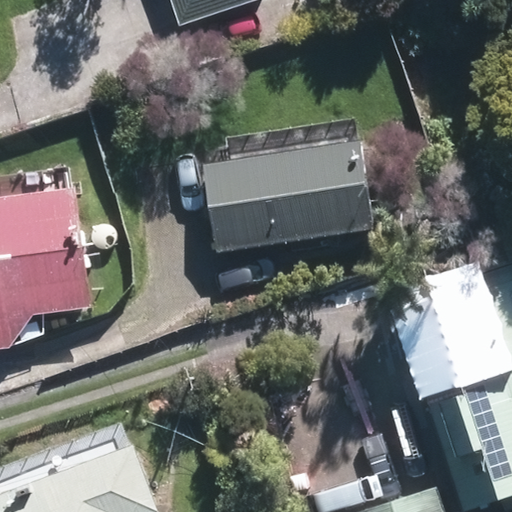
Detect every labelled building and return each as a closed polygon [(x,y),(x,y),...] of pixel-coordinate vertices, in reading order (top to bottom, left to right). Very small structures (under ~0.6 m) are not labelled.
[(191,0),(195,10),(227,0),(191,0)] [(381,138),(217,164),(230,248),(394,222),(381,138)] [(96,186),(0,194),(0,304),(106,295),(96,186)] [(479,343),(426,362),(476,503),(511,490),(511,276),(462,294),(479,343)] [(155,449),(0,505),(0,509),(1,511),(151,511),(148,503),(172,495),(155,449)] [(446,511),(435,481),(351,511),(446,511)]
